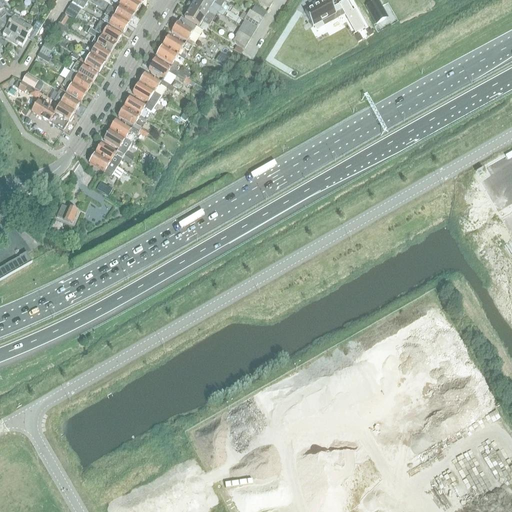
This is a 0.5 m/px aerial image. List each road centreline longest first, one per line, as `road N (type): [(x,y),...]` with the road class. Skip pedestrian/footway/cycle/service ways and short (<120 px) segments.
road 1 (motorway): [(0,355),(106,306),(511,74)]
road 2 (motorway): [(511,46),(0,325)]
road 3 (unclassified): [(447,172),(26,417)]
road 4 (tertiary): [(0,181),(35,180),(59,166),(167,0)]
